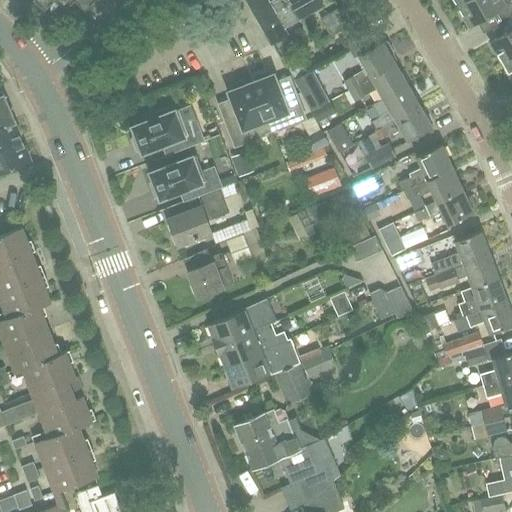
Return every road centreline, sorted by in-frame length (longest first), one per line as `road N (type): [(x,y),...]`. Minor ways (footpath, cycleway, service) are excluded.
road 1 (secondary): [(207,511),(73,157)]
road 2 (residential): [(476,121),(401,0)]
road 3 (residential): [(35,74),(137,0)]
